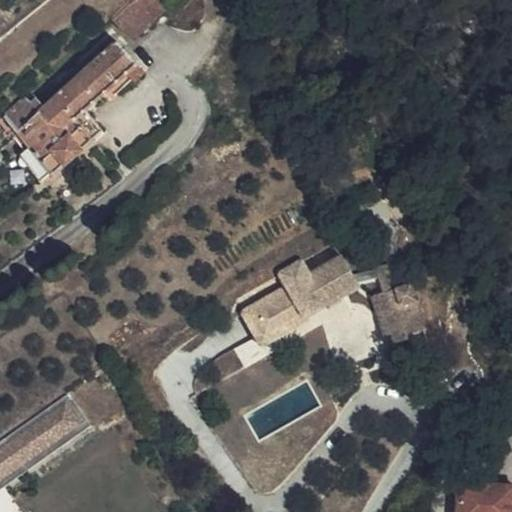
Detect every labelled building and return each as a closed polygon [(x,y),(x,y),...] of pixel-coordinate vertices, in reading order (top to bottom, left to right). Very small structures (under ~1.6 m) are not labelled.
[(154,0),(133,0),(134,1),(133,4),(117,20),(132,40),(164,11),(154,0)] [(1,122),(27,151),(48,175),(52,178),(103,131),(86,112),(136,67),(116,43),(45,109),(34,97),(29,102),(26,100),(1,122)] [(48,175),(27,151),(20,158),(41,182),(48,175)] [(289,284),(243,311),(264,346),(366,287),(345,251),(312,270),(305,258),(281,272),(289,284)] [(409,284),(371,297),(386,344),(407,338),(406,333),(422,327),(409,284)] [(0,481),(86,421),(70,399),(68,400),(63,393),(62,392),(60,388),(0,430),(0,481)] [(86,421),(0,481),(0,490),(3,488),(91,427),(86,421)] [(511,487),(454,485),(452,511),(511,511),(511,497),(511,498),(511,487)]
